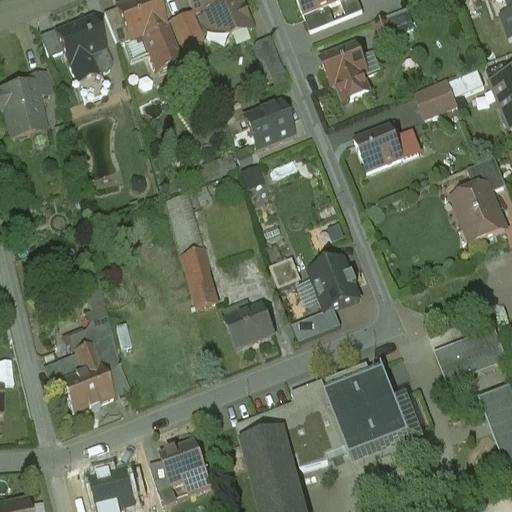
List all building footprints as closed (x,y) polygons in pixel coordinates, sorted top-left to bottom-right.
[(152,0),(148,0),(115,13),(129,46),(153,36),(160,54),(172,49),(152,0)] [(227,0),(186,0),(193,18),(205,13),(208,20),(203,23),(208,35),(205,43),(225,51),(230,38),(249,31),(239,8),(232,11),(227,0)] [(294,0),(303,21),(354,0),(294,0)] [(355,0),(354,0),(303,21),(309,36),(362,16),(355,0)] [(115,13),(103,18),(116,50),(129,46),(115,13)] [(393,19),(372,27),(380,47),(395,42),(392,33),(398,31),(393,19)] [(92,22),(54,38),(67,71),(68,70),(76,89),(99,80),(98,79),(108,75),(111,70),(105,55),(92,22)] [(255,47),(274,92),(291,85),(273,40),(255,47)] [(355,50),(321,64),(331,91),(336,89),(362,79),(366,77),(367,81),(380,76),(372,58),(360,63),(355,50)] [(44,77),(30,81),(31,87),(35,103),(37,102),(49,100),(44,77)] [(362,79),(336,89),(343,108),(369,97),(362,79)] [(99,80),(76,89),(84,108),(106,99),(99,80)] [(511,81),(509,83),(504,81),(501,86),(492,90),(506,123),(511,120),(511,81)] [(31,87),(0,95),(0,114),(3,114),(11,145),(45,137),(37,102),(35,103),(31,87)] [(447,87),(416,100),(425,124),(457,111),(447,87)] [(279,109),(244,123),(256,154),(291,140),(279,109)] [(389,132),(354,146),(366,178),(402,163),(389,132)] [(494,164),(466,175),(471,188),(467,197),(486,190),(489,198),(505,191),(494,164)] [(467,197),(456,202),(461,214),(458,216),(471,248),(504,234),(489,198),(486,190),(467,197)] [(185,198),(165,207),(181,261),(201,255),(185,198)] [(201,255),(181,261),(196,315),(217,309),(201,255)] [(342,256),(306,270),(326,320),(362,306),(342,256)] [(292,262),(269,272),(278,294),(300,285),(292,262)] [(189,302),(168,310),(172,323),(193,315),(189,302)] [(261,311),(226,326),(237,354),(272,339),(261,311)] [(494,333),(434,356),(447,389),(507,366),(494,333)] [(169,341),(132,355),(144,387),(181,372),(169,341)] [(91,351),(74,357),(83,380),(100,373),(91,351)] [(369,376),(366,370),(291,399),(296,410),(256,426),(238,433),(243,448),(282,438),(289,465),(296,463),(299,475),(328,467),(348,459),(349,463),(408,440),(381,370),(380,371),(381,372),(369,376)] [(83,380),(60,389),(72,420),(112,404),(100,373),(83,380)] [(511,400),(508,391),(479,403),(487,423),(491,422),(495,432),(491,434),(507,476),(511,473),(511,400)] [(282,438),(243,448),(242,449),(258,511),(302,511),(289,465),(282,438)] [(194,447),(160,460),(163,468),(172,493),(184,489),(189,502),(211,493),(194,447)] [(163,468),(150,471),(156,492),(158,499),(172,493),(163,468)] [(150,471),(139,474),(145,495),(156,492),(150,471)] [(139,474),(90,487),(96,511),(134,511),(133,507),(147,503),(145,495),(139,474)]
